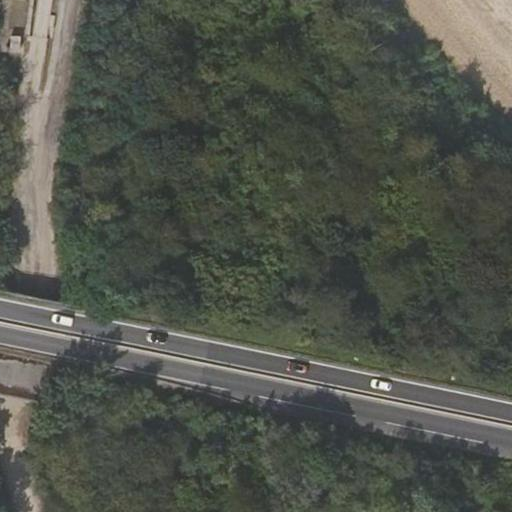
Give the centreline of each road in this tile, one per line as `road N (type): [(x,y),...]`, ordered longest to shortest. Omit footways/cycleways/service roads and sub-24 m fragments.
road 1 (motorway): [(511,423),(0,317)]
road 2 (motorway): [(0,332),(511,437)]
road 3 (unclassified): [(28,511),(5,445),(67,0)]
